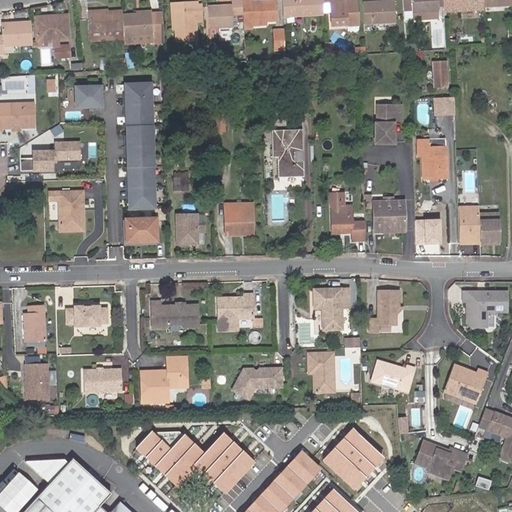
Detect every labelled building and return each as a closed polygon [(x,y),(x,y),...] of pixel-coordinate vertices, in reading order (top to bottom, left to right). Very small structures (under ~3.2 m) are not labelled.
[(175,25),(178,25),(177,7),(196,5),(195,2),(195,0),(188,0),(174,1),(175,25)] [(235,12),(244,12),(244,11),(243,0),(233,0),(234,2),(210,4),(211,24),(235,24),(235,12)] [(243,0),(244,11),(252,11),(253,19),(263,19),(279,18),(277,0),(243,0)] [(284,0),(285,15),(323,13),(323,2),(323,0),(284,0)] [(323,0),(323,2),(330,1),(332,25),(348,24),(348,21),(360,20),(358,0),(340,1),(339,0),(323,0)] [(374,0),(363,1),(364,22),(396,21),(394,0),(374,0)] [(410,0),(411,11),(437,9),(436,0),(410,0)] [(441,0),(442,10),(481,7),(481,4),(480,0),(441,0)] [(197,18),(205,17),(204,2),(195,2),(196,5),(177,7),(178,25),(178,37),(198,36),(197,18)] [(90,30),(124,29),(125,28),(124,13),(124,9),(108,10),(89,11),(89,16),(90,30)] [(438,16),(437,9),(411,11),(412,17),(438,16)] [(124,29),(125,34),(154,32),(155,39),(165,39),(164,11),(153,11),(138,12),(124,13),(125,28),(124,29)] [(37,20),(38,39),(69,37),(67,13),(51,15),(51,19),(37,20)] [(4,45),(33,44),(31,22),(3,24),(4,45)] [(276,50),(286,50),(285,31),(276,31),(276,50)] [(58,58),(72,57),(70,45),(57,47),(58,58)] [(325,45),(325,58),(338,57),(337,52),(331,53),(330,45),(325,45)] [(125,58),(113,59),(114,69),(115,69),(125,68),(125,58)] [(432,61),(433,88),(447,87),(447,60),(432,61)] [(151,83),(122,84),(125,213),(154,213),(151,83)] [(104,85),(75,85),(75,109),(105,108),(104,85)] [(2,98),(0,98),(0,132),(1,132),(1,130),(32,129),(31,102),(2,103),(2,98)] [(454,113),(454,100),(439,101),(439,114),(454,113)] [(376,142),(398,141),(398,118),(406,118),(405,103),(378,104),(378,122),(376,122),(376,142)] [(312,123),(312,111),(298,111),(298,124),(312,123)] [(271,132),(272,158),(277,158),(278,176),(303,175),(302,156),(293,157),(292,146),(302,146),(301,131),(271,132)] [(32,159),(19,160),(19,172),(51,172),(51,160),(78,160),(78,136),(54,137),(55,152),(32,153),(32,159)] [(418,147),(413,146),(414,157),(422,157),(422,179),(447,180),(447,148),(429,148),(429,140),(417,141),(418,147)] [(183,180),(175,180),(175,192),(183,192),(183,180)] [(82,192),(48,193),(48,202),(58,202),(60,230),(84,229),(82,192)] [(332,235),(353,234),(353,242),(366,241),(365,224),(352,225),(352,207),(344,208),(343,197),(331,197),(332,235)] [(374,233),(405,233),(404,202),(373,204),(374,233)] [(477,210),(457,211),(458,247),(466,247),(467,245),(470,245),(470,247),(478,247),(478,244),(478,218),(477,210)] [(233,237),(254,237),(254,215),(234,215),(234,211),(223,211),(223,237),(233,237)] [(498,217),(478,218),(478,244),(499,244),(498,217)] [(176,228),(176,245),(197,245),(197,234),(205,234),(205,227),(189,227),(188,218),(176,218),(176,228)] [(440,219),(415,220),(416,246),(440,245),(440,219)] [(157,220),(127,221),(127,243),(158,242),(157,220)] [(350,290),(315,291),(315,311),(324,310),(326,312),(326,318),(325,319),(324,319),(324,332),(344,331),(343,310),(350,310),(350,290)] [(400,292),(378,293),(379,321),(372,321),(372,335),(380,335),(380,328),(398,327),(398,315),(398,309),(400,308),(400,292)] [(509,293),(464,294),(464,303),(468,303),(468,311),(470,313),(471,317),(468,317),(468,325),(473,329),(489,329),(489,314),(509,313),(509,293)] [(218,300),(219,322),(219,333),(239,332),(239,321),(254,320),(254,296),(245,296),(245,300),(218,300)] [(161,304),(153,305),(153,331),(166,330),(168,328),(181,327),(183,330),(199,329),(199,308),(186,309),(183,311),(179,311),(177,309),(161,309),(161,304)] [(24,314),(25,329),(25,334),(25,344),(47,343),(47,308),(29,309),(29,314),(24,314)] [(76,312),(68,313),(68,328),(77,327),(77,330),(102,330),(102,327),(110,327),(110,312),(101,312),(101,310),(76,310),(76,312)] [(335,354),(310,354),(310,374),(315,374),(317,374),(317,377),(315,377),(316,394),(336,393),(335,354)] [(187,359),(168,359),(168,372),(168,374),(165,374),(165,372),(142,373),(143,404),(169,403),(169,388),(172,385),(188,384),(187,359)] [(378,361),(372,382),(408,393),(415,369),(408,367),(406,372),(391,367),(391,365),(378,361)] [(455,365),(446,388),(456,391),(459,398),(477,404),(489,373),(479,369),(477,373),(476,375),(472,373),(470,371),(455,365)] [(38,374),(25,374),(26,399),(28,402),(48,401),(48,366),(38,367),(38,374)] [(245,370),(234,390),(250,400),(256,389),(283,388),(282,369),(261,370),(259,372),(256,372),(254,370),(245,370)] [(122,371),(84,373),(85,394),(123,393),(122,371)] [(446,388),(444,392),(459,398),(456,391),(446,388)] [(499,410),(487,405),(478,430),(508,442),(504,454),(511,457),(511,413),(499,408),(499,410)] [(399,421),(401,436),(408,435),(406,420),(399,421)] [(352,428),(321,460),(353,491),(361,483),(384,460),(352,428)] [(151,434),(135,451),(176,489),(195,469),(225,497),(256,465),(223,433),(203,454),(183,435),(168,451),(151,434)] [(463,471),(469,454),(450,447),(449,450),(441,448),(439,449),(434,448),(432,444),(425,441),(417,463),(428,467),(427,469),(439,474),(441,469),(451,473),(453,467),(463,471)] [(300,451),(242,511),(283,511),(322,472),(300,451)] [(72,459),(35,499),(23,511),(97,511),(99,510),(97,508),(111,492),(72,459)] [(6,482),(0,490),(0,505),(9,511),(15,511),(36,484),(11,466),(1,479),(6,482)] [(354,511),(330,489),(308,511),(354,511)] [(107,502),(113,508),(121,500),(114,494),(107,502)] [(113,508),(109,511),(133,511),(121,500),(113,508)]
